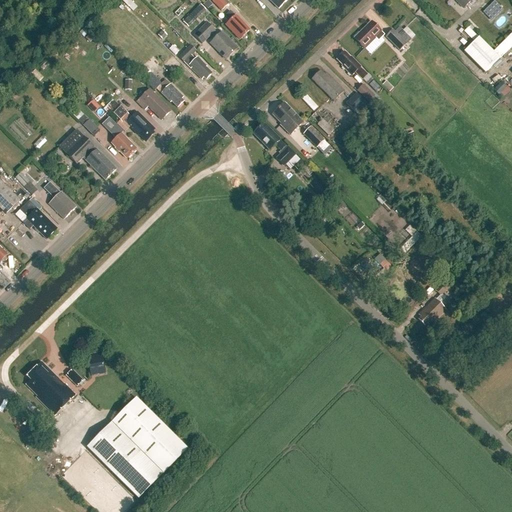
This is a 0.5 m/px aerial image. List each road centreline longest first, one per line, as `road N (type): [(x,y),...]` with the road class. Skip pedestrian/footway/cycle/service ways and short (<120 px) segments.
road 1 (residential): [(44,427),(11,395),(3,366),(192,180),(245,162)]
road 2 (residential): [(511,453),(269,209),(245,162)]
road 3 (tertiary): [(0,300),(202,104)]
road 4 (residential): [(237,136),(374,0)]
road 5 (tertiary): [(202,104),(310,0)]
